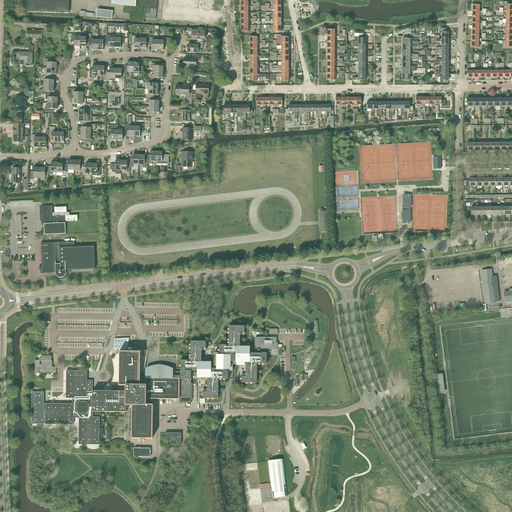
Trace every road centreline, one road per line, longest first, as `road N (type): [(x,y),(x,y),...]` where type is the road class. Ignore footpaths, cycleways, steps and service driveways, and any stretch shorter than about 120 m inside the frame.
road 1 (residential): [(73,152),(162,139),(169,66),(159,55),(73,61),(62,86),(73,138)]
road 2 (tertiary): [(7,300),(291,265)]
road 3 (unclassified): [(369,400),(330,413),(178,411),(161,429)]
road 4 (tertiary): [(455,511),(407,453),(377,396)]
road 5 (tertiary): [(369,400),(399,457),(443,511)]
